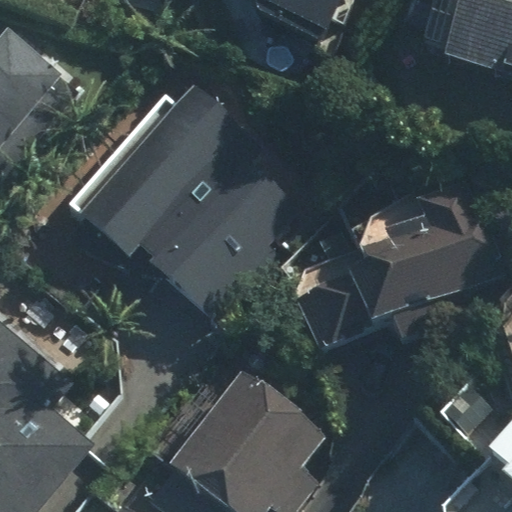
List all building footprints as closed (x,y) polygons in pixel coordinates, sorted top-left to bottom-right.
[(235,0),(241,11),(316,42),(333,0),(235,0)] [(511,0),(460,0),(441,63),(511,84),(511,0)] [(0,196),(78,106),(10,47),(0,58),(0,196)] [(142,295),(148,288),(205,335),(261,270),(205,224),(257,162),(188,104),(75,239),(142,295)] [(294,310),(318,364),(511,281),(511,277),(489,226),(475,232),(457,191),(410,212),(418,231),(383,246),(386,255),(350,270),(355,283),(294,310)] [(0,511),(47,511),(92,461),(47,421),(74,390),(0,325),(0,511)] [(302,511),(317,493),(301,480),(322,452),(234,386),(161,480),(202,511),(302,511)] [(511,431),(480,474),(501,490),(494,499),(511,511),(511,431)]
